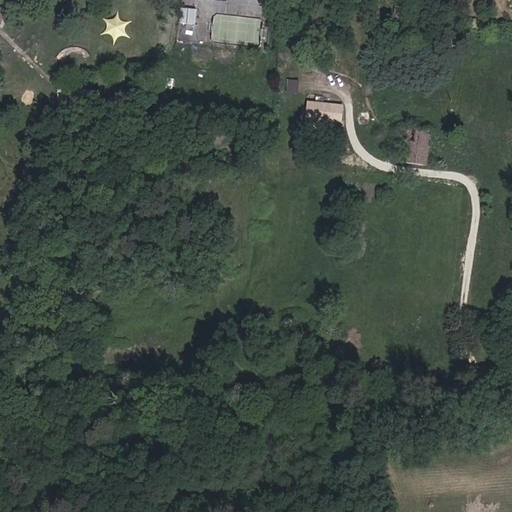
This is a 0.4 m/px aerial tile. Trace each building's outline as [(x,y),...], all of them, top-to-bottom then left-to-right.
[(0,25),(8,6),(0,2),(0,25)] [(188,8),(187,22),(197,23),(198,9),(188,8)] [(408,19),(410,11),(396,8),(394,17),(408,19)] [(383,34),(386,20),(377,19),(375,33),(383,34)] [(99,107),(99,92),(59,91),(58,105),(99,107)] [(341,123),(343,106),(323,104),(308,102),(307,107),(307,114),(306,120),(305,128),(321,130),(321,121),(341,123)] [(427,166),(432,131),(411,128),(398,126),(396,141),(409,142),(406,163),(427,166)]
